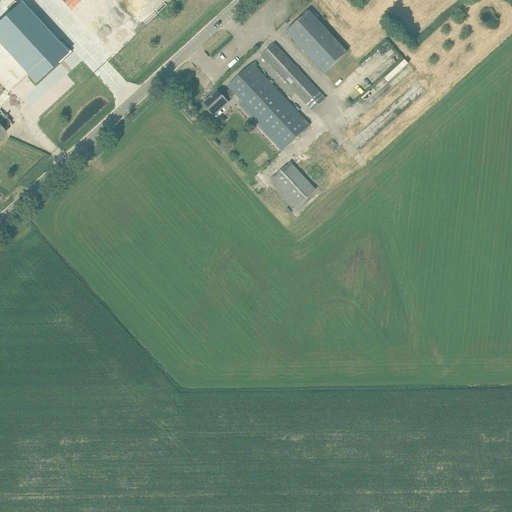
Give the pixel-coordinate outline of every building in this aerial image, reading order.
[(25,0),(0,22),(0,42),(36,84),(71,53),(25,0)] [(346,51),(315,19),(309,11),(287,32),(324,72),(346,51)] [(318,92),(280,51),(273,44),(261,55),(306,103),(318,92)] [(404,61),(385,78),(394,87),(413,70),(404,61)] [(310,125),(259,71),(252,63),(228,86),(230,88),(222,96),(217,91),(202,104),(213,116),(228,102),(227,101),(235,94),(285,147),(310,125)] [(2,130),(10,122),(5,117),(0,122),(0,137),(5,133),(2,130)] [(315,190),(290,162),(271,180),(297,207),(315,190)]
